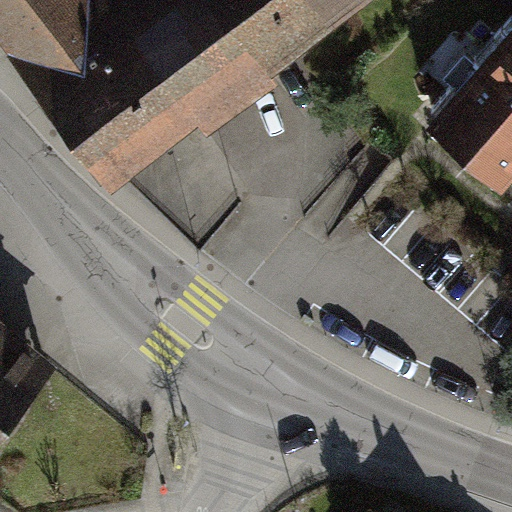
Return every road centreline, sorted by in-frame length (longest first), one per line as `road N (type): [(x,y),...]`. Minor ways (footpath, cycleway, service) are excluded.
road 1 (tertiary): [(0,134),(102,246),(240,361),(295,394)]
road 2 (tertiary): [(295,394),(511,474)]
road 3 (residential): [(295,394),(215,511)]
